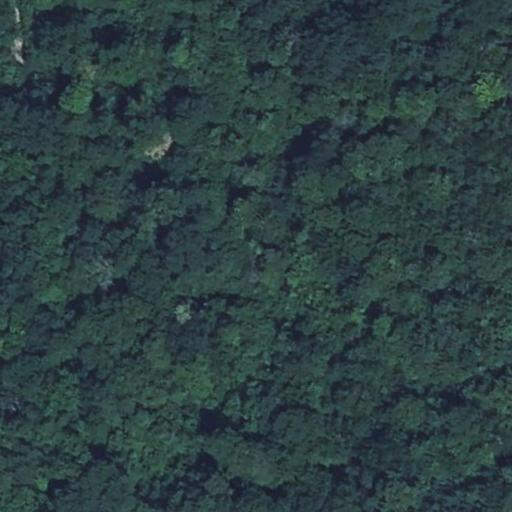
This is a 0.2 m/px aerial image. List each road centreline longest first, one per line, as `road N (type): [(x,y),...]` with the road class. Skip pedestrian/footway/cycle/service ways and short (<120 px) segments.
road 1 (track): [(63,511),(15,0)]
road 2 (track): [(511,168),(460,0)]
